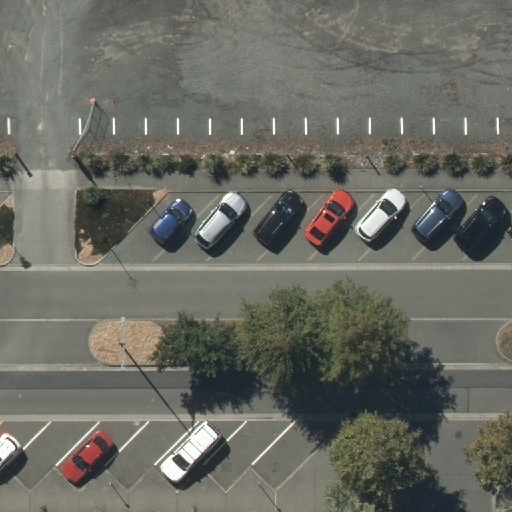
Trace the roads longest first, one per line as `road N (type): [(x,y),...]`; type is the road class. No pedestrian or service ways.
road 1 (unclassified): [(468,392),(43,391)]
road 2 (unclassified): [(49,295),(465,295)]
